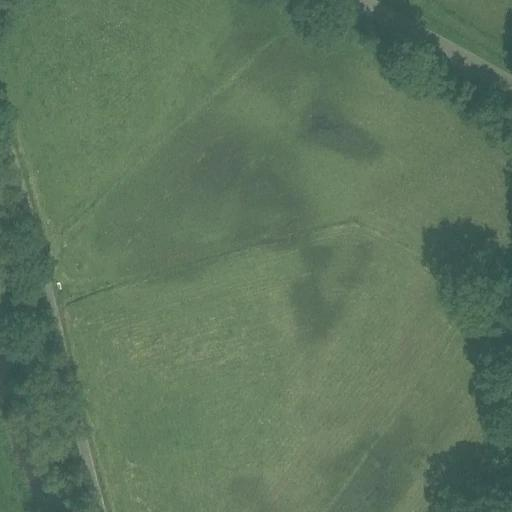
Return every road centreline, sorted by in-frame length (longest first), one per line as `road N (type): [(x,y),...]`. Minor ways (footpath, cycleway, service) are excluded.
road 1 (unclassified): [(106,511),(0,124)]
road 2 (unclassified): [(511,93),(336,0)]
